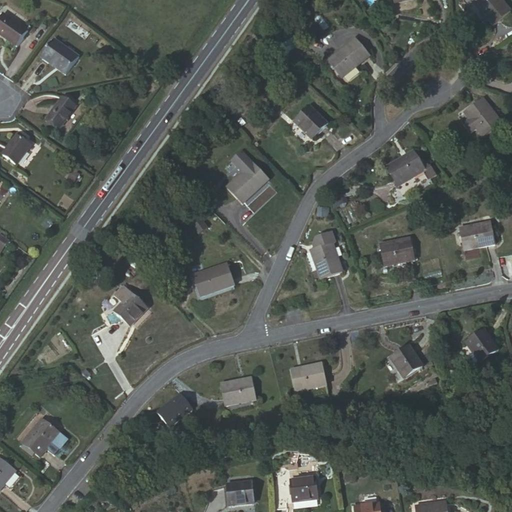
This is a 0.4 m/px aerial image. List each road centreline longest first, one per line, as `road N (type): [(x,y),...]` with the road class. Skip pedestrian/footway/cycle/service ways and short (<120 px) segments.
road 1 (secondary): [(0,346),(245,0)]
road 2 (residential): [(250,337),(316,185),(441,94)]
road 3 (residential): [(42,511),(156,377),(181,358),(250,337)]
road 4 (residential): [(250,337),(511,291)]
